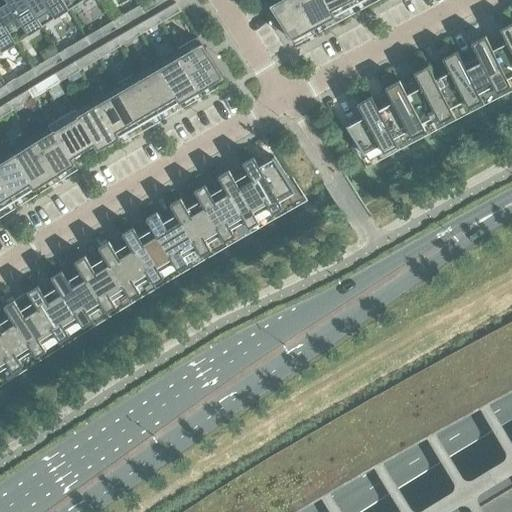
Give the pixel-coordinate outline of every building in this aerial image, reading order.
[(25,0),(0,0),(0,17),(16,42),(42,26),(25,0)] [(25,0),(42,26),(69,9),(62,0),(25,0)] [(82,0),(62,0),(69,9),(82,0)] [(298,0),(266,0),(292,39),(313,28),(298,0)] [(325,0),(298,0),(313,28),(334,17),(325,0)] [(351,0),(325,0),(334,17),(355,6),(351,0)] [(176,2),(164,9),(170,18),(182,11),(176,2)] [(130,21),(145,12),(141,6),(126,14),(130,21)] [(162,22),(157,14),(144,21),(149,30),(162,22)] [(0,52),(16,42),(0,17),(0,52)] [(103,36),(117,28),(113,21),(99,30),(103,36)] [(511,22),(500,28),(507,42),(493,50),(507,78),(511,76),(511,22)] [(136,25),(124,33),(129,41),(141,34),(136,25)] [(507,78),(493,50),(486,35),(471,43),(479,57),(465,64),(479,93),(493,86),(497,93),(511,85),(507,78)] [(76,52),(90,44),(86,37),(72,45),(76,52)] [(121,46),(116,37),(103,45),(108,53),(121,46)] [(198,37),(177,49),(201,90),(224,77),(198,37)] [(100,58),(95,49),(83,57),(88,65),(100,58)] [(201,90),(177,49),(157,61),(181,102),(201,90)] [(479,93),(465,64),(457,50),(443,57),(450,72),(436,79),(451,108),(465,100),(469,107),(483,100),(479,93)] [(49,68),(64,60),(60,53),(45,61),(49,68)] [(75,61),(63,69),(68,77),(80,70),(75,61)] [(157,61),(136,73),(160,114),(181,102),(157,61)] [(451,108),(436,79),(429,65),(414,72),(422,87),(408,94),(422,123),(436,115),(440,122),(454,115),(451,108)] [(22,84),(37,76),(33,69),(18,78),(22,84)] [(60,82),(55,73),(42,81),(47,89),(60,82)] [(136,73),(116,85),(140,126),(160,114),(136,73)] [(393,102),(379,109),(394,138),(408,130),(412,137),(426,130),(422,123),(408,94),(400,80),(386,88),(393,102)] [(0,98),(10,92),(6,85),(0,88),(0,98)] [(116,85),(96,97),(119,138),(140,126),(116,85)] [(34,98),(28,89),(16,97),(21,105),(34,98)] [(394,138),(379,109),(372,95),(357,103),(365,117),(349,126),(348,125),(346,126),(365,155),(366,154),(366,153),(380,145),(384,152),(398,145),(394,138)] [(119,138),(96,97),(75,109),(99,150),(119,138)] [(8,102),(0,106),(0,116),(1,118),(13,110),(8,102)] [(75,109),(50,124),(75,164),(76,164),(72,158),(94,144),(98,150),(99,150),(75,109)] [(75,164),(50,124),(30,136),(55,177),(75,164)] [(55,177),(30,136),(10,149),(35,189),(55,177)] [(35,189),(10,149),(0,155),(0,177),(15,202),(35,189)] [(284,208),(279,201),(294,192),(295,193),(297,192),(274,156),(272,157),(273,158),(260,166),(254,156),(243,162),(249,172),(268,206),(273,214),(284,208)] [(268,206),(249,172),(235,180),(230,170),(219,176),(225,186),(245,221),(249,228),(260,222),(255,215),(268,206)] [(0,210),(15,202),(0,177),(0,210)] [(245,221),(225,186),(211,194),(205,183),(194,190),(201,200),(221,234),(225,241),(236,235),(231,229),(245,221)] [(221,234),(201,200),(187,208),(181,198),(170,204),(177,214),(197,248),(201,256),(212,249),(208,242),(221,234)] [(197,248),(177,214),(163,222),(157,212),(147,218),(153,229),(173,262),(178,270),(188,263),(184,256),(197,248)] [(173,262),(153,229),(140,236),(133,226),(123,233),(129,243),(149,277),(154,284),(164,277),(160,271),(173,262)] [(149,277),(129,243),(116,251),(110,240),(99,247),(105,257),(126,291),(130,298),(141,292),(136,285),(149,277)] [(126,291),(105,257),(92,265),(86,255),(75,262),(81,272),(103,306),(107,313),(117,306),(113,299),(126,291)] [(103,306),(81,272),(68,280),(62,270),(51,276),(58,286),(79,320),(83,327),(94,321),(90,314),(103,306)] [(79,320),(58,286),(45,295),(38,284),(28,291),(34,301),(56,335),(60,342),(70,335),(66,328),(79,320)] [(56,335),(34,301),(21,309),(15,299),(4,306),(11,316),(32,350),(37,357),(47,350),(43,343),(56,335)] [(511,511),(511,312),(444,349),(285,443),(176,511),(511,511)] [(32,350),(11,316),(0,323),(0,350),(9,365),(13,371),(24,365),(19,358),(32,350)] [(0,370),(9,365),(0,350),(0,380),(1,380),(0,378),(0,370)]
